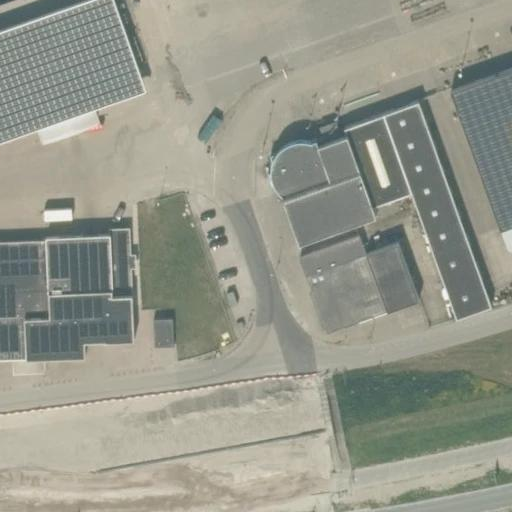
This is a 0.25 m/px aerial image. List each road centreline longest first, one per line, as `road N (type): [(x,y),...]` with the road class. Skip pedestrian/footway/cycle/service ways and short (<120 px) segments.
road 1 (unclassified): [(236,180),(248,120),(285,85),(511,4)]
road 2 (unclassified): [(0,401),(275,368)]
road 3 (unclassified): [(275,368),(399,348),(511,317)]
road 4 (unclassified): [(236,180),(0,194)]
road 5 (unclassified): [(275,368),(267,294),(236,180)]
